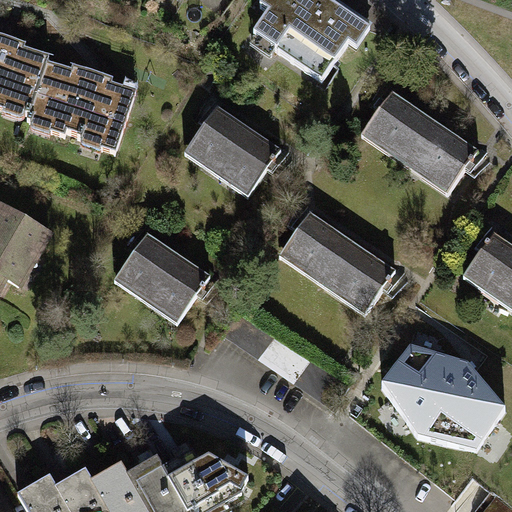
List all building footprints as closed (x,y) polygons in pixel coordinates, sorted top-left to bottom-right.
[(254,38),(322,83),(347,46),(355,52),(370,30),(324,0),(266,0),(259,10),(268,16),(254,38)] [(46,65),(48,59),(23,51),(25,46),(0,38),(0,111),(4,113),(5,108),(30,116),(46,65)] [(102,150),(117,154),(136,93),(110,85),(112,80),(72,67),(71,72),(46,65),(30,116),(28,121),(52,129),(51,134),(65,139),(67,134),(104,146),(102,150)] [(365,135),(408,163),(435,125),(391,95),(365,135)] [(188,153),(219,174),(249,129),(217,108),(188,153)] [(408,163),(451,192),(478,155),(435,125),(408,163)] [(219,174),(251,195),(281,150),(249,129),(219,174)] [(0,275),(4,277),(19,286),(49,235),(0,206),(0,275)] [(283,255),(326,284),(353,245),(310,215),(283,255)] [(163,309),(181,321),(210,279),(148,235),(118,278),(134,289),(163,309)] [(468,275),(502,298),(511,283),(511,250),(493,237),(468,275)] [(326,284),(369,314),(396,274),(353,245),(326,284)] [(511,283),(502,298),(511,304),(511,283)] [(223,333),(334,409),(351,383),(239,309),(223,333)] [(417,439),(477,454),(505,413),(468,366),(411,349),(383,389),(417,439)] [(192,453),(163,470),(187,511),(213,511),(223,506),(219,500),(233,492),(246,499),(254,483),(212,462),(201,468),(192,453)] [(156,459),(126,477),(147,511),(187,511),(163,470),(156,459)] [(120,466),(90,483),(107,511),(147,511),(126,477),(120,466)] [(84,472),(55,489),(67,511),(107,511),(90,483),(84,472)] [(48,478),(17,497),(26,511),(67,511),(55,489),(48,478)] [(487,511),(511,511),(511,510),(498,499),(487,511)]
